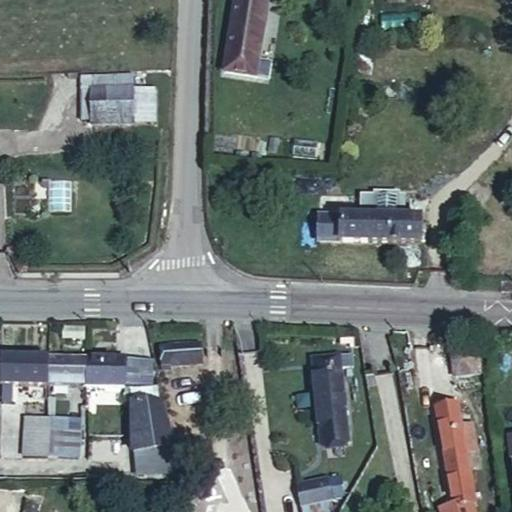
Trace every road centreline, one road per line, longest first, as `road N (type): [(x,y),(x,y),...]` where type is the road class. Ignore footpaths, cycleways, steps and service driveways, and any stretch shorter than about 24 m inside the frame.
road 1 (secondary): [(511,318),(186,303)]
road 2 (unclassified): [(191,0),(186,303)]
road 3 (unknown): [(428,511),(373,311)]
road 4 (secondary): [(186,303),(0,302)]
